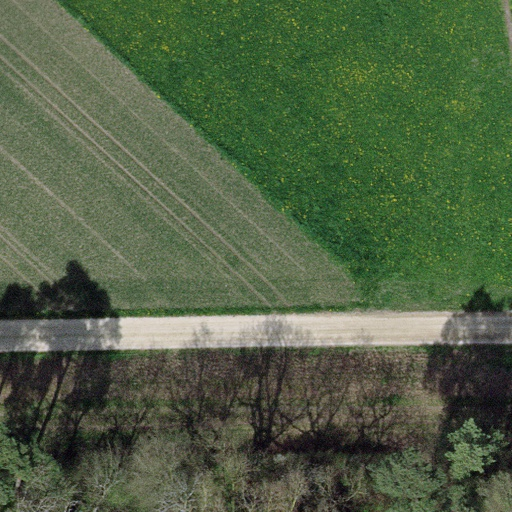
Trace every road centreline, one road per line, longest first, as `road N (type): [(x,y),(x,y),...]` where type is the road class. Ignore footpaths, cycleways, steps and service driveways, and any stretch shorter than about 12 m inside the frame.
road 1 (track): [(0,437),(511,431)]
road 2 (track): [(0,321),(511,318)]
